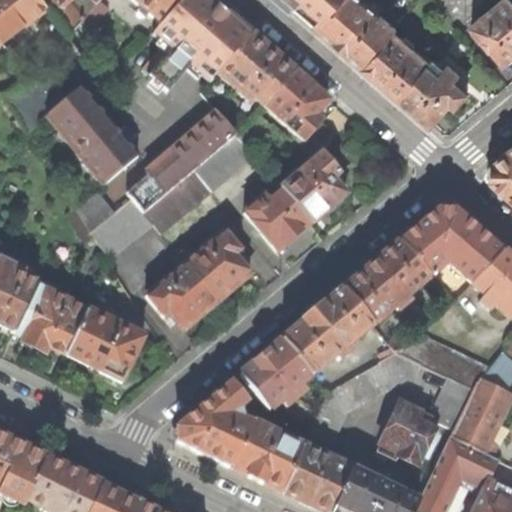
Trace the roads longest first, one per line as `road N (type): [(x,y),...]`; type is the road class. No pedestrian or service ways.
road 1 (residential): [(107,449),(444,168)]
road 2 (residential): [(251,0),(444,168)]
road 3 (residential): [(107,449),(238,511)]
